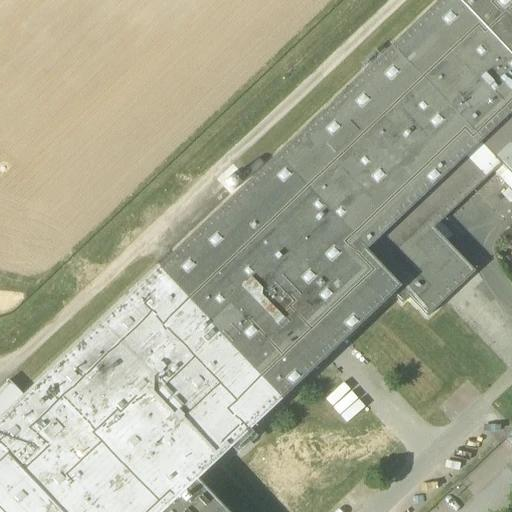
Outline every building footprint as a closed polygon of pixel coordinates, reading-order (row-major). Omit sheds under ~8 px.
[(228,511),(198,480),(393,295),(399,289),(401,287),(367,251),(480,143),(501,165),(511,176),(511,0),(441,0),(23,396),(0,417),(0,511),(228,511)] [(433,229),(493,172),(501,165),(480,143),(367,251),(401,287),(399,289),(408,298),(426,318),(475,272),(433,229)] [(511,176),(501,165),(493,172),(511,192),(511,176)] [(401,305),(408,298),(399,289),(393,295),(401,305)] [(0,389),(0,417),(23,396),(9,381),(0,389)] [(511,432),(503,440),(511,449),(511,432)]
